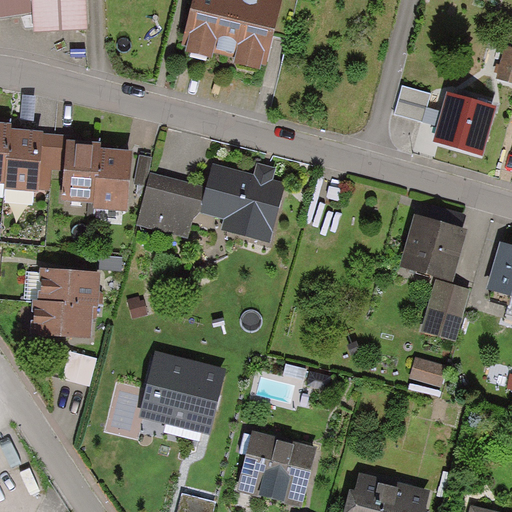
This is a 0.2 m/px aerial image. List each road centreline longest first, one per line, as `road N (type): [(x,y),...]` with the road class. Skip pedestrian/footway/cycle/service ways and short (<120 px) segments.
road 1 (residential): [(0,74),(371,162)]
road 2 (residential): [(0,371),(95,511)]
road 3 (residential): [(410,0),(371,162)]
road 4 (residential): [(371,162),(511,203)]
